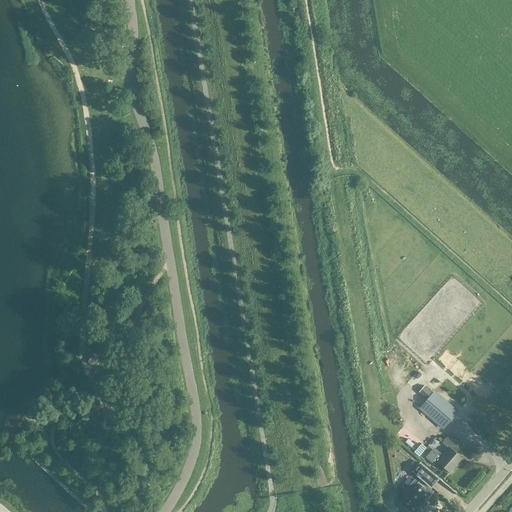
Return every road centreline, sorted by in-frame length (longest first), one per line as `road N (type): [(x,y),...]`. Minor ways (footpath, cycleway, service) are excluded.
road 1 (unknown): [(139,0),(209,409),(205,469),(178,511)]
road 2 (track): [(306,0),(333,168),(357,169),(511,307)]
